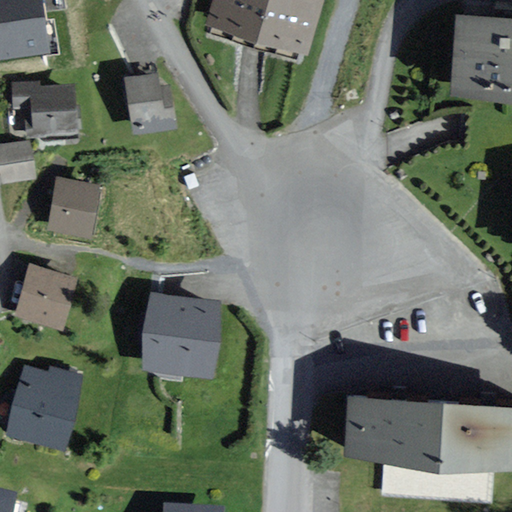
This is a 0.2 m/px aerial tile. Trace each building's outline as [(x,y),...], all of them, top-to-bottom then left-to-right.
[(0,0),(0,50),(45,48),(42,0),(0,0)] [(323,0),(213,0),(206,23),(308,53),(323,0)] [(511,7),(459,4),(454,87),(511,90),(511,7)] [(162,82),(159,69),(126,76),(137,130),(178,122),(170,80),(162,82)] [(77,131),(73,82),(39,85),(38,78),(8,80),(10,109),(34,107),(36,135),(77,131)] [(38,178),(33,140),(0,144),(0,158),(3,182),(38,178)] [(101,182),(59,173),(49,225),(91,233),(101,182)] [(79,275),(30,260),(15,311),(64,325),(79,275)] [(222,296),(152,289),(144,366),(215,373),(222,296)] [(50,369),(25,362),(6,430),(64,446),(85,372),(52,362),(50,369)] [(511,457),(511,394),(347,386),(343,448),(387,451),(385,490),(492,496),(494,457),(511,457)] [(16,511),(21,495),(0,490),(0,511),(16,511)]
